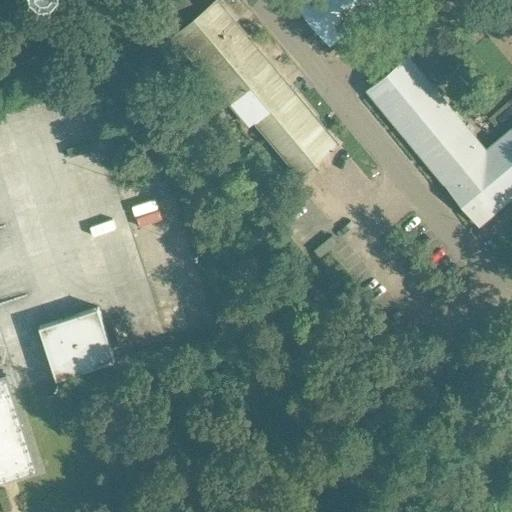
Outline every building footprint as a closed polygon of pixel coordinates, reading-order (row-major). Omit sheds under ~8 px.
[(338,143),(217,0),(215,0),(173,35),(248,124),(254,119),(300,174),(338,143)] [(381,0),(300,0),(297,3),(330,43),(381,0)] [(368,89),(479,223),(511,195),(511,128),(486,150),(408,55),(368,89)] [(153,285),(171,341),(215,326),(196,270),(153,285)] [(116,359),(98,306),(40,325),(57,378),(116,359)] [(0,478),(35,467),(3,370),(0,371),(0,478)]
